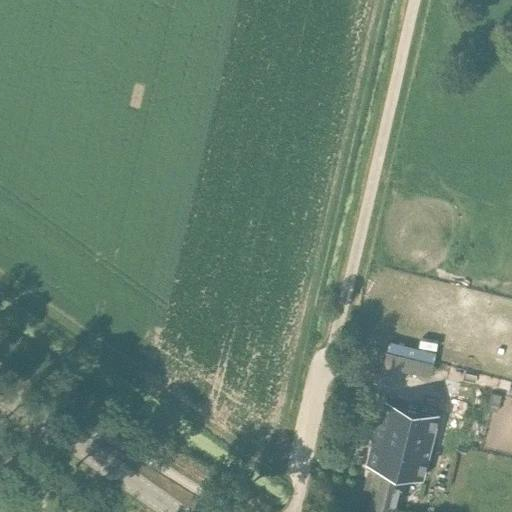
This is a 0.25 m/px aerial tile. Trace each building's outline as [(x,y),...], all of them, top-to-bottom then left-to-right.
[(384,365),(401,369),(431,376),(434,362),(404,355),(387,351),(384,365)] [(501,396),(494,394),(490,410),(497,412),(501,396)] [(367,464),(374,466),(369,486),(376,488),(371,509),(384,511),(395,511),(405,473),(424,478),(440,412),(383,398),(367,464)] [(456,436),(440,432),(435,450),(451,454),(456,436)] [(458,446),(456,452),(459,453),(465,455),(466,449),(460,447),(458,446)]
